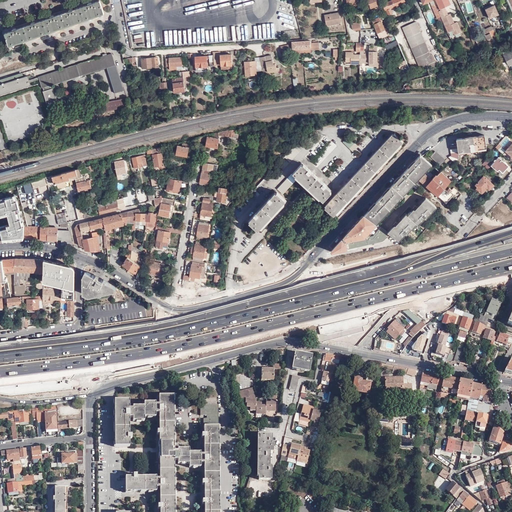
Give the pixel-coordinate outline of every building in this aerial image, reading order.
[(14,30),(6,32),(10,46),(104,13),(100,0),(92,3),(91,2),(89,2),(89,4),(73,9),(70,9),(70,10),(54,16),(53,15),(51,15),(51,17),(35,22),(31,22),(32,23),(16,29),(16,28),(13,29),(14,30)] [(234,1),(235,11),(256,8),(254,0),(235,0),(235,1),(234,1)] [(405,1),(404,0),(391,0),(382,4),(385,11),(386,10),(388,15),(392,13),(390,9),(403,4),(402,3),(405,1)] [(448,0),(436,0),(440,8),(451,4),(448,0)] [(440,17),(435,4),(432,6),(437,18),(440,17)] [(499,14),(495,5),(485,9),(489,18),(499,14)] [(438,11),(447,32),(452,30),(454,35),(461,32),(456,22),(454,22),(450,13),(448,14),(444,7),(440,9),(440,10),(438,11)] [(341,24),(340,13),(325,15),(326,26),(341,24)] [(377,23),(374,25),(375,28),(377,33),(386,30),(381,19),(376,21),(377,23)] [(429,66),(436,63),(435,60),(433,61),(416,22),(402,27),(420,67),(426,65),(427,65),(428,65),(429,66)] [(492,37),(492,36),(491,35),(495,33),(492,26),(488,28),(488,30),(484,31),(487,39),(492,37)] [(310,40),(302,41),(303,52),(310,51),(310,49),(319,49),(318,42),(316,42),(312,43),(310,43),(310,40)] [(303,52),(302,41),(292,41),(292,44),(283,45),(280,46),(281,55),(290,54),(290,52),(289,49),(292,48),(292,51),(293,53),(303,52)] [(511,45),(501,51),(503,55),(506,61),(508,65),(511,62),(511,45)] [(360,54),(360,62),(370,62),(370,60),(377,60),(377,51),(369,51),(369,52),(366,52),(360,52),(360,54)] [(221,55),(220,52),(213,52),(213,55),(213,62),(214,66),(221,65),(221,70),(233,69),(232,54),(221,55)] [(351,63),(360,64),(360,62),(360,54),(354,54),(352,54),(352,52),(346,52),(346,61),(351,61),(351,63)] [(115,92),(124,89),(112,53),(39,76),(42,87),(43,87),(44,90),(43,90),(47,102),(56,98),(53,87),(52,88),(51,84),(106,67),(115,92)] [(213,62),(213,55),(195,57),(196,67),(208,67),(207,59),(209,59),(209,62),(213,62)] [(265,57),(260,58),(261,66),(262,69),(263,74),(268,74),(280,72),(279,67),(276,68),(275,64),(274,64),(273,60),(271,55),(264,56),(265,57)] [(171,70),(178,69),(178,66),(182,66),(181,57),(166,58),(167,67),(170,66),(171,70)] [(158,58),(142,59),(143,72),(159,71),(158,58)] [(245,76),(256,75),(256,70),(255,61),(244,62),(245,76)] [(24,78),(23,76),(0,83),(0,96),(31,86),(28,77),(24,78)] [(184,80),(190,79),(190,76),(172,79),(173,88),(174,88),(174,93),(186,92),(184,80)] [(125,97),(103,101),(106,111),(127,107),(125,97)] [(216,132),(192,139),(193,144),(206,141),(205,146),(217,147),(219,135),(233,136),(233,137),(238,138),(238,134),(234,133),(234,130),(220,132),(219,132),(216,132)] [(403,141),(394,134),(389,139),(388,138),(373,153),(375,155),(368,162),(366,161),(352,176),(354,177),(348,184),(346,182),(332,199),(333,200),(325,208),(333,216),(403,141)] [(456,138),(457,145),(449,146),(451,154),(448,156),(454,161),(459,158),(458,151),(466,150),(466,151),(478,149),(486,147),(484,134),(456,138)] [(359,146),(348,136),(343,141),(354,151),(359,146)] [(255,188),(260,193),(306,144),(301,139),(255,188)] [(176,155),(187,157),(189,145),(182,143),(182,147),(178,146),(176,155)] [(161,153),(160,148),(151,149),(152,154),(154,167),(158,166),(158,168),(164,167),(162,153),(161,153)] [(445,159),(435,150),(430,156),(440,165),(445,159)] [(135,167),(146,164),(144,154),(133,156),(135,167)] [(417,167),(424,158),(420,154),(400,176),(405,180),(417,167)] [(508,166),(498,157),(491,165),(497,170),(499,168),(503,172),(508,166)] [(422,172),(430,163),(424,158),(417,167),(422,172)] [(115,161),(118,174),(122,173),(127,172),(124,159),(115,161)] [(490,163),(491,162),(486,159),(482,163),(488,168),(491,165),(490,163)] [(213,163),(203,162),(199,183),(201,184),(207,184),(209,174),(209,170),(212,171),(213,163)] [(302,162),(278,189),(283,194),(298,177),(323,200),(331,191),(325,185),(326,184),(302,162)] [(93,179),(90,165),(47,177),(48,183),(54,182),(55,184),(56,184),(57,184),(58,182),(74,178),(76,179),(77,182),(93,179)] [(410,184),(422,172),(417,167),(405,180),(410,184)] [(451,181),(440,172),(437,176),(436,175),(432,180),(425,174),(420,180),(446,202),(453,194),(451,192),(452,190),(449,187),(446,190),(444,188),(451,181)] [(409,185),(410,184),(405,180),(400,176),(393,184),(397,189),(402,193),(409,185)] [(494,185),(484,177),(476,186),(478,187),(477,189),(482,193),(487,188),(489,190),(494,185)] [(77,182),(79,190),(80,191),(81,192),(82,190),(91,188),(93,199),(97,198),(93,179),(77,182)] [(167,189),(178,192),(179,187),(181,187),(182,182),(169,179),(167,189)] [(389,197),(397,189),(393,184),(377,201),(382,205),(389,197)] [(18,185),(0,190),(0,228),(3,241),(24,239),(25,227),(29,227),(28,225),(23,203),(18,185)] [(257,197),(260,193),(255,188),(254,188),(251,191),(257,197)] [(402,193),(397,189),(389,197),(394,201),(402,193)] [(217,191),(217,195),(216,200),(226,201),(227,192),(217,191)] [(287,201),(278,192),(272,199),(270,197),(248,221),(259,231),(287,201)] [(400,224),(399,225),(395,222),(393,224),(395,226),(389,233),(390,235),(398,241),(405,233),(406,235),(409,231),(410,229),(415,223),(417,225),(424,218),(425,219),(429,216),(430,212),(437,204),(430,196),(421,206),(420,208),(416,204),(414,207),(416,209),(410,215),(409,214),(399,223),(400,224)] [(158,213),(169,215),(171,204),(174,205),(175,199),(162,197),(162,198),(161,203),(160,205),(159,209),(158,213)] [(386,210),(394,201),(389,197),(382,205),(386,210)] [(118,200),(118,198),(112,200),(101,203),(101,199),(98,200),(101,214),(120,209),(119,204),(118,200)] [(375,223),(386,210),(382,205),(377,201),(364,215),(375,223)] [(23,203),(26,218),(28,225),(33,224),(27,202),(23,203)] [(76,204),(79,220),(85,218),(82,204),(81,203),(76,204)] [(82,204),(85,218),(92,216),(88,203),(82,204)] [(211,215),(213,204),(202,203),(200,218),(212,220),(213,216),(211,215)] [(143,224),(143,220),(144,213),(144,212),(143,207),(139,208),(134,210),(134,221),(136,221),(135,224),(143,224)] [(122,213),(124,221),(134,221),(134,210),(122,213)] [(145,212),(145,224),(145,225),(148,225),(154,225),(154,220),(155,220),(155,213),(152,212),(152,211),(148,211),(148,212),(145,212)] [(59,224),(61,224),(67,222),(65,213),(57,215),(59,224)] [(124,221),(122,213),(104,218),(104,225),(105,229),(122,225),(122,222),(124,221)] [(382,242),(390,235),(389,233),(379,226),(375,223),(364,215),(331,250),(331,252),(382,242)] [(104,225),(104,218),(90,221),(91,228),(104,225)] [(91,228),(90,221),(77,225),(75,228),(80,245),(85,248),(85,249),(96,252),(92,234),(92,228),(91,228)] [(210,238),(212,224),(199,222),(198,226),(197,233),(197,235),(210,238)] [(181,234),(182,230),(156,224),(155,228),(157,229),(155,241),(156,242),(155,247),(162,248),(163,245),(168,246),(168,244),(169,245),(172,232),(181,234)] [(428,235),(432,230),(427,226),(423,230),(428,235)] [(25,227),(24,239),(57,240),(58,230),(55,230),(55,228),(29,227),(25,227)] [(58,230),(57,240),(57,243),(74,247),(69,230),(58,230)] [(205,243),(195,241),(195,247),(192,246),(191,253),(194,253),(193,259),(203,261),(203,257),(204,251),(207,251),(208,246),(205,245),(205,243)] [(129,245),(129,250),(129,255),(123,252),(123,254),(124,254),(127,256),(127,257),(130,258),(131,259),(131,253),(132,249),(132,245),(129,245)] [(139,254),(141,250),(132,245),(132,249),(131,253),(135,255),(138,256),(139,254)] [(120,267),(121,258),(111,254),(110,257),(109,257),(110,263),(120,267)] [(122,264),(135,272),(138,268),(140,265),(135,261),(131,259),(130,258),(127,257),(127,256),(123,263),(122,264)] [(14,270),(15,258),(3,259),(3,263),(4,271),(14,270)] [(13,284),(20,284),(20,278),(26,278),(26,280),(30,280),(30,271),(43,272),(44,259),(36,259),(15,258),(14,270),(14,272),(13,283),(13,284)] [(166,261),(149,258),(146,272),(163,275),(166,261)] [(44,272),(44,283),(44,288),(49,288),(50,280),(49,280),(49,273),(63,276),(63,279),(60,279),(60,286),(65,286),(65,293),(74,293),(74,269),(73,267),(47,260),(44,259),(44,272)] [(206,278),(204,278),(200,277),(202,266),(204,266),(204,264),(192,262),(191,267),(188,266),(187,273),(190,273),(190,275),(189,280),(205,282),(206,278)] [(86,279),(84,281),(84,292),(90,295),(90,294),(94,296),(115,291),(117,287),(87,272),(84,275),(84,277),(86,279)] [(13,285),(15,295),(25,294),(24,284),(20,284),(13,285)] [(44,298),(54,299),(59,299),(59,302),(61,302),(61,300),(61,297),(59,297),(58,297),(59,289),(51,288),(49,288),(44,288),(44,294),(44,297),(44,298)] [(443,296),(421,306),(427,320),(433,317),(431,312),(454,301),(451,294),(444,298),(443,296)] [(27,309),(39,309),(39,298),(42,298),(42,295),(31,295),(23,296),(23,298),(26,298),(27,309)] [(7,305),(21,304),(21,298),(18,298),(18,297),(15,297),(11,298),(10,297),(10,296),(6,297),(6,298),(7,303),(7,305)] [(495,302),(491,300),(484,317),(480,315),(477,322),(485,325),(488,319),(493,321),(501,303),(496,301),(495,302)] [(463,312),(453,308),(448,311),(461,316),(463,312)] [(409,310),(403,311),(416,323),(419,320),(409,310)] [(448,311),(437,317),(443,319),(441,323),(449,326),(450,324),(453,325),(454,324),(458,325),(461,316),(448,311)] [(464,338),(471,320),(463,317),(459,327),(461,328),(458,335),(464,338)] [(405,326),(397,318),(388,328),(389,329),(386,332),(395,339),(398,335),(399,336),(404,331),(402,329),(405,326)] [(403,344),(405,346),(408,342),(415,334),(425,325),(419,320),(416,323),(409,331),(410,332),(408,334),(410,336),(403,344)] [(485,326),(475,322),(474,322),(471,332),(480,335),(482,329),(484,330),(485,326)] [(495,330),(486,327),(482,338),(491,341),(491,343),(493,344),(495,340),(496,337),(494,336),(495,330)] [(497,340),(510,346),(511,342),(511,337),(500,332),(497,340)] [(433,354),(447,358),(449,348),(445,347),(448,335),(439,333),(433,354)] [(453,361),(459,363),(461,356),(465,347),(458,345),(453,361)] [(310,356),(294,353),(291,368),(307,371),(310,356)] [(511,373),(511,358),(510,359),(503,372),(511,373)] [(328,362),(325,372),(327,372),(329,372),(332,373),(330,380),(334,381),(338,364),(331,363),(329,363),(328,362)] [(398,367),(383,364),(382,368),(393,370),(393,373),(399,374),(400,371),(407,373),(407,375),(413,377),(416,371),(398,367)] [(271,377),(272,370),(260,369),(259,380),(271,380),(271,377)] [(325,372),(324,371),(321,384),(329,386),(330,380),(332,373),(329,372),(327,372),(325,372)] [(437,385),(438,376),(422,372),(420,381),(428,383),(427,385),(427,387),(436,389),(437,385)] [(295,391),(299,376),(291,375),(288,389),(295,391)] [(457,395),(459,380),(438,376),(437,385),(441,385),(441,387),(451,389),(451,394),(457,395)] [(352,391),(368,395),(371,383),(362,382),(362,380),(361,380),(359,378),(357,378),(355,379),(354,378),(352,391)] [(386,392),(403,391),(402,378),(385,378),(386,392)] [(472,384),(472,383),(459,380),(457,395),(456,398),(469,401),(469,399),(472,384)] [(478,401),(481,386),(472,384),(469,399),(478,401)] [(490,405),(494,388),(481,386),(478,401),(477,403),(490,405)] [(202,416),(209,416),(211,416),(211,419),(209,419),(205,419),(205,427),(206,427),(206,435),(203,435),(203,438),(206,438),(206,454),(206,455),(202,455),(202,454),(191,454),(191,450),(179,451),(179,452),(175,452),(174,397),(160,397),(160,405),(156,405),(155,403),(144,403),(144,407),(132,407),(132,408),(129,408),(129,407),(128,407),(128,399),(114,399),(114,446),(128,446),(128,439),(131,439),(131,435),(128,435),(128,419),(129,419),(129,418),(133,418),(133,421),(144,421),(144,418),(155,417),(156,414),(159,414),(159,416),(160,416),(160,431),(157,431),(157,435),(160,435),(161,478),(160,478),(160,479),(156,479),(156,478),(137,478),(136,475),(133,475),(133,478),(125,478),(125,492),(156,492),(156,488),(161,488),(161,505),(159,506),(158,509),(161,509),(161,511),(175,511),(175,460),(179,460),(179,464),(191,464),(191,468),(202,468),(202,464),(206,464),(206,482),(203,482),(203,486),(206,486),(206,501),(203,501),(203,505),(206,505),(206,511),(220,511),(220,405),(202,405),(202,416)] [(254,403),(254,400),(249,400),(243,399),(240,399),(240,401),(243,401),(243,403),(244,404),(244,407),(248,407),(248,411),(254,411),(254,403)] [(269,403),(264,403),(264,406),(264,412),(274,412),(274,400),(269,400),(269,403)] [(254,415),(264,415),(264,412),(264,406),(259,406),(259,403),(254,403),(254,411),(254,415)] [(298,424),(308,426),(309,422),(310,420),(313,409),(313,407),(303,404),(299,420),(298,424)] [(36,417),(36,422),(45,422),(45,430),(56,429),(55,421),(54,407),(54,406),(36,409),(36,417)] [(27,411),(27,413),(32,413),(32,417),(35,417),(34,409),(24,410),(19,410),(19,412),(27,411)] [(314,420),(318,421),(321,411),(317,410),(313,409),(310,420),(313,421),(314,420)] [(28,422),(27,413),(27,411),(19,412),(19,410),(14,411),(14,415),(15,419),(15,423),(18,423),(28,422)] [(473,423),(475,414),(466,412),(465,421),(473,423)] [(487,420),(488,417),(477,414),(475,423),(486,425),(487,421),(487,420)] [(68,421),(64,421),(57,422),(58,429),(76,427),(76,426),(76,420),(74,420),(68,421)] [(504,433),(494,426),(489,441),(500,445),(504,433)] [(258,480),(269,480),(270,467),(267,467),(267,452),(271,452),(271,444),(270,444),(270,436),(257,435),(256,472),(258,472),(258,480)] [(499,453),(504,453),(510,450),(511,445),(511,439),(506,435),(504,442),(503,441),(499,453)] [(444,438),(442,451),(452,453),(452,451),(445,449),(447,439),(444,438)] [(462,442),(447,439),(445,449),(452,451),(460,452),(462,442)] [(463,442),(461,452),(461,455),(471,457),(472,454),(482,457),(483,452),(480,446),(463,442)] [(296,455),(298,446),(290,444),(287,453),(296,455)] [(303,447),(298,446),(296,455),(295,459),(295,461),(304,463),(307,450),(305,450),(302,449),(303,447)] [(31,459),(40,459),(40,457),(38,447),(30,448),(31,459)] [(18,450),(5,451),(1,452),(0,452),(1,456),(7,455),(7,460),(12,459),(12,462),(9,463),(9,466),(12,466),(20,465),(18,450)] [(61,464),(73,464),(72,455),(61,455),(61,464)] [(488,465),(487,463),(483,465),(487,477),(491,475),(488,465)] [(22,482),(22,477),(21,469),(20,465),(12,466),(13,479),(7,480),(7,483),(10,483),(21,482),(22,482)] [(439,475),(446,478),(449,472),(441,468),(439,475)] [(480,471),(477,472),(475,468),(470,469),(472,474),(466,476),(470,487),(476,485),(484,482),(483,479),(480,471)] [(16,485),(21,484),(21,482),(10,483),(10,484),(6,484),(7,493),(21,492),(20,486),(17,487),(16,485)] [(456,498),(462,490),(452,482),(446,490),(456,498)] [(511,490),(509,482),(505,483),(496,486),(501,498),(506,496),(506,497),(511,496),(510,492),(511,490)] [(63,488),(54,488),(54,498),(52,498),(52,502),(54,502),(53,511),(63,511),(63,504),(64,503),(64,495),(63,495),(63,488)] [(494,504),(488,489),(479,492),(473,495),(481,501),(485,499),(487,499),(489,506),(494,504)] [(469,496),(464,492),(457,500),(463,505),(465,502),(464,502),(469,496)] [(469,511),(476,502),(469,496),(464,502),(465,502),(463,505),(459,510),(458,511),(460,511),(464,508),(464,506),(469,511)]
